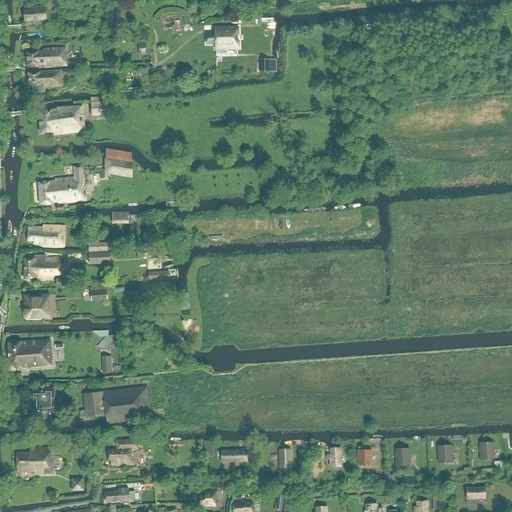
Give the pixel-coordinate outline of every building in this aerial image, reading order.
[(48,20),(47,10),(59,9),(59,1),(47,2),(47,7),(33,8),(33,10),(23,11),(24,21),(48,20)] [(119,25),(117,6),(111,7),(112,14),(105,14),(106,26),(119,25)] [(240,49),(240,29),(215,29),(215,35),(206,35),(206,44),(215,44),(215,50),(240,49)] [(106,40),(106,46),(106,48),(118,49),(119,44),(117,44),(118,40),(106,40)] [(146,42),(137,43),(139,56),(148,55),(146,42)] [(44,67),(62,66),(67,66),(66,48),(61,49),(44,50),(44,52),(27,53),(27,66),(44,65),(44,67)] [(259,59),(259,73),(269,73),(269,68),(271,68),(271,59),(259,59)] [(61,86),(61,71),(28,73),(29,86),(33,86),(33,93),(44,92),(44,87),(61,86)] [(158,74),(155,76),(160,84),(165,81),(161,75),(160,76),(158,74)] [(91,104),(91,115),(108,114),(108,104),(91,104)] [(84,132),(82,107),(62,108),(59,108),(59,110),(38,113),(41,134),(61,132),(61,135),(84,132)] [(104,159),(104,174),(133,179),(132,160),(131,153),(105,149),(105,155),(105,159),(104,159)] [(85,200),(81,167),(73,167),(74,178),(55,180),(55,181),(38,183),(40,205),(57,203),(85,200)] [(111,216),(112,220),(112,224),(129,224),(128,215),(128,211),(111,212),(111,216)] [(55,248),(64,247),(65,227),(56,226),(43,226),(43,228),(28,228),(28,241),(33,241),(33,244),(37,244),(42,247),(55,248)] [(107,251),(107,244),(88,245),(88,252),(107,251)] [(109,254),(89,255),(89,265),(110,264),(109,254)] [(36,275),(60,276),(60,259),(46,258),(46,256),(34,256),(34,259),(24,259),(24,280),(36,280),(36,275)] [(169,280),(169,272),(148,273),(148,281),(169,280)] [(106,300),(106,292),(91,293),(92,301),(106,300)] [(49,317),(49,308),(46,308),(45,298),(25,299),(26,315),(26,317),(28,318),(49,317)] [(99,337),(105,337),(96,347),(97,348),(106,348),(114,340),(114,338),(115,337),(115,336),(108,336),(108,331),(92,332),(99,337)] [(51,366),(50,341),(32,342),(21,343),(21,342),(8,343),(9,366),(22,366),(22,368),(51,366)] [(99,372),(110,372),(109,363),(99,363),(99,372)] [(146,387),(103,392),(83,395),(85,411),(80,412),(81,418),(86,417),(86,418),(105,415),(132,412),(133,420),(150,418),(146,387)] [(54,412),(54,411),(61,411),(61,403),(54,403),(54,389),(42,389),(42,391),(33,391),(33,412),(54,412)] [(79,434),(63,435),(63,444),(79,443),(79,434)] [(137,450),(137,440),(115,441),(116,450),(107,451),(108,461),(111,461),(111,466),(134,465),(133,450),(137,450)] [(480,444),(481,460),(493,459),(492,443),(480,444)] [(408,444),(395,445),(396,466),(409,465),(408,444)] [(450,446),(438,447),(439,463),(451,462),(450,446)] [(357,451),(357,466),(371,466),(371,451),(365,451),(365,447),(358,447),(358,451),(357,451)] [(52,474),(51,449),(33,449),(33,453),(16,454),(17,472),(34,472),(34,475),(52,474)] [(340,467),(340,449),(329,449),(330,467),(340,467)] [(290,468),(290,450),(279,450),(280,468),(290,468)] [(221,462),(247,461),(246,451),(221,452),(221,462)] [(71,479),(71,492),(84,491),(84,478),(71,479)] [(485,498),(484,488),(466,488),(466,499),(485,498)] [(135,500),(134,492),(128,492),(128,489),(118,489),(118,491),(105,492),(105,502),(135,500)] [(215,506),(215,492),(205,492),(205,496),(199,496),(199,506),(215,506)] [(427,511),(427,501),(416,502),(416,511),(427,511)] [(253,511),(254,503),(244,503),(244,504),(232,504),(232,511),(253,511)]
